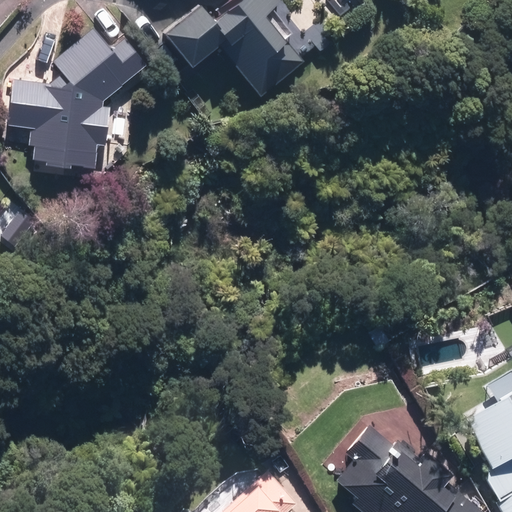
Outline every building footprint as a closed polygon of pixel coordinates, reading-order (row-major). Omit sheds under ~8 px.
[(225,41),(266,92),(309,58),(262,0),(231,0),(221,8),(214,0),(207,0),(172,28),(199,61),(225,41)] [(38,143),(37,157),(100,164),(103,140),(112,141),(116,103),(107,102),(108,95),(152,60),(132,34),(118,45),(102,23),(55,59),(65,71),(53,81),(17,77),(12,123),(35,125),(34,142),(38,143)] [(511,511),(511,382),(469,407),(494,451),(488,473),(509,511),(511,511)] [(492,511),(448,474),(457,464),(432,442),(423,453),(399,433),(395,439),(372,420),(348,448),(356,455),(338,476),(357,493),(353,498),(368,511),(492,511)] [(287,511),(300,502),(272,470),(223,511),(287,511)]
